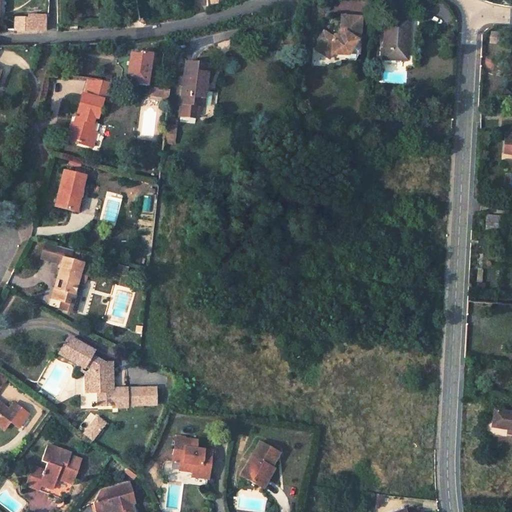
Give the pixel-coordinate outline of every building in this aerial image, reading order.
[(348,51),(355,40),(360,40),(351,13),(333,19),(337,30),(339,31),(337,34),(328,33),(322,30),(317,37),(319,38),(319,39),(315,46),(328,55),(331,51),(342,52),(343,50),(348,51)] [(45,30),(45,16),(17,15),(17,29),(45,30)] [(408,44),(411,17),(388,17),(384,58),(403,60),(404,44),(408,44)] [(152,52),(140,51),(140,54),(131,52),(129,67),(131,67),(130,73),(128,73),(127,82),(148,85),(152,52)] [(185,85),(181,115),(200,118),(201,105),(202,105),(205,81),(208,81),(210,64),(187,62),(185,78),(185,85)] [(97,91),(77,88),(74,107),(77,108),(75,120),(69,119),(67,136),(77,137),(78,132),(89,134),(92,115),(88,115),(89,108),(94,110),(97,91)] [(78,132),(77,137),(93,140),(97,116),(92,115),(89,134),(78,132)] [(511,124),(511,125),(508,125),(507,125),(505,126),(504,127),(503,128),(500,131),(499,133),(498,137),(498,139),(503,139),(502,151),(511,153),(511,124)] [(178,127),(168,126),(166,143),(176,144),(178,127)] [(88,172),(65,167),(56,204),(74,207),(77,191),(82,192),(88,172)] [(85,193),(82,192),(77,191),(74,207),(81,209),(85,193)] [(498,228),(499,215),(484,214),(482,227),(498,228)] [(66,256),(68,246),(48,240),(43,257),(55,261),(63,263),(65,256),(66,256)] [(68,246),(66,256),(71,258),(74,247),(72,247),(68,246)] [(66,256),(65,256),(63,263),(62,267),(54,295),(73,302),(78,282),(84,261),(71,258),(66,256)] [(127,266),(118,263),(117,270),(125,272),(127,266)] [(73,302),(79,303),(83,284),(78,282),(73,302)] [(91,384),(91,392),(97,392),(97,405),(112,405),(112,407),(126,407),(126,405),(136,405),(135,393),(126,393),(126,389),(112,390),(112,388),(110,388),(110,377),(112,377),(112,363),(104,363),(92,356),(95,351),(78,340),(76,343),(69,339),(60,353),(83,367),(85,368),(87,366),(91,369),(88,374),(88,384),(91,384)] [(85,373),(85,392),(91,392),(91,384),(88,384),(88,374),(91,369),(87,366),(85,368),(83,367),(81,370),(85,373)] [(9,408),(0,401),(0,384),(6,376),(0,370),(0,425),(4,429),(10,421),(18,427),(29,412),(13,401),(9,408)] [(136,405),(155,405),(155,389),(126,389),(126,393),(135,393),(136,405)] [(494,426),(511,428),(511,411),(496,409),(494,426)] [(85,435),(92,440),(105,423),(97,416),(84,434),(85,435)] [(199,440),(175,437),(172,460),(179,461),(187,461),(186,469),(194,470),(194,476),(209,477),(212,449),(198,447),(199,440)] [(279,450),(258,438),(240,471),(258,483),(268,462),(271,464),(279,450)] [(77,453),(53,442),(46,458),(49,460),(45,468),(36,463),(27,481),(58,495),(60,491),(61,492),(67,495),(79,469),(71,465),(77,453)] [(84,459),(76,455),(71,465),(79,469),(84,459)] [(178,468),(186,469),(187,461),(179,461),(178,468)] [(274,466),(271,464),(268,462),(258,483),(263,485),(274,466)] [(58,495),(27,481),(25,486),(56,500),(58,495)] [(135,511),(128,483),(102,489),(93,504),(94,511),(101,511),(107,511),(135,511)]
